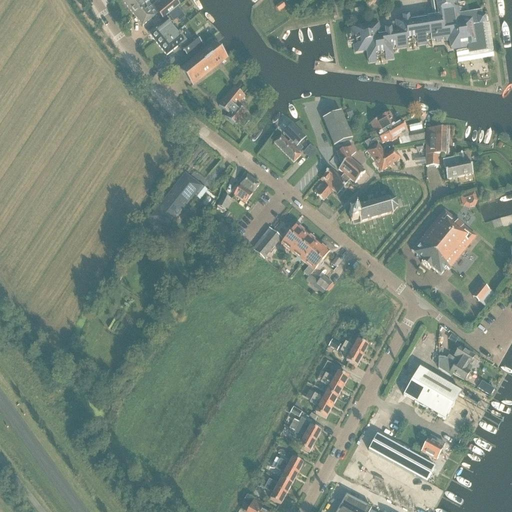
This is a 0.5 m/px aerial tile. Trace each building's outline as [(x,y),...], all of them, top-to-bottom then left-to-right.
[(122,0),(121,1),(135,18),(150,5),(147,1),(148,0),(122,0)] [(173,0),(160,0),(152,7),(150,5),(135,18),(142,27),(154,17),(157,15),(162,21),(179,7),(173,0)] [(486,25),(485,18),(483,18),(482,18),(481,12),(461,15),(460,8),(457,8),(457,4),(459,4),(458,0),(431,0),(432,4),(434,16),(412,20),(408,20),(407,15),(402,16),(402,19),(395,20),(397,32),(391,33),(390,27),(384,28),(385,34),(383,34),(379,35),(378,25),(351,29),(352,37),(354,36),(356,46),(353,46),(354,51),(355,54),(367,52),(368,64),(376,62),(376,60),(385,58),(385,61),(393,60),(392,57),(391,48),(395,47),(395,49),(398,49),(407,48),(407,45),(416,44),(417,46),(426,45),(426,42),(435,41),(436,43),(441,42),(440,40),(444,39),(445,42),(449,41),(451,50),(467,48),(468,56),(478,54),(487,53),(483,25),(486,25)] [(182,14),(178,8),(168,16),(173,21),(182,14)] [(165,35),(171,42),(174,38),(176,34),(166,21),(149,35),(155,43),(165,35)] [(186,46),(192,54),(205,43),(197,32),(183,43),(186,46)] [(166,56),(180,45),(177,41),(180,38),(176,34),(174,38),(171,42),(165,35),(155,43),(166,56)] [(213,44),(181,70),(193,85),(225,59),(213,44)] [(250,120),(245,116),(246,115),(237,107),(244,98),(234,89),(219,107),(229,116),(226,119),(236,127),(238,124),(243,128),(250,120)] [(350,110),(344,113),(344,114),(347,120),(354,118),(350,110)] [(334,148),(352,140),(340,112),(322,120),(334,148)] [(375,136),(376,137),(396,125),(389,114),(370,125),(375,136)] [(407,134),(401,122),(396,125),(376,137),(381,145),(390,142),(390,143),(407,134)] [(280,137),(274,144),(293,164),(300,156),(298,154),(300,151),(302,150),(299,146),(297,148),(297,147),(305,139),(291,125),(283,134),(291,141),(288,144),(280,137)] [(424,140),(424,130),(408,133),(410,144),(424,140)] [(438,156),(445,156),(446,131),(426,130),(425,168),(438,167),(438,156)] [(385,155),(384,154),(377,145),(366,153),(374,163),(385,155)] [(310,146),(303,154),(309,159),(316,151),(310,146)] [(352,148),(336,154),(341,168),(337,173),(354,186),(364,173),(351,163),(350,160),(354,156),(352,148)] [(400,160),(392,149),(384,154),(385,155),(374,163),(381,173),(400,160)] [(442,161),(446,181),(472,175),(469,162),(466,162),(464,154),(456,156),(457,158),(442,161)] [(337,195),(347,184),(329,170),(320,181),(337,195)] [(233,196),(245,204),(259,186),(246,177),(240,186),(233,196)] [(191,189),(180,180),(150,218),(166,231),(201,187),(196,183),(191,189)] [(320,186),(313,193),(324,202),(331,193),(322,185),(321,187),(320,186)] [(475,192),(461,196),(464,209),(479,205),(475,192)] [(217,208),(223,211),(228,201),(221,198),(217,208)] [(360,224),(393,215),(398,209),(396,200),(387,199),(355,208),(356,212),(348,214),(351,223),(352,222),(353,225),(359,224),(360,224)] [(448,271),(476,238),(444,212),(423,237),(424,238),(423,240),(422,239),(411,252),(423,262),(421,264),(429,271),(431,268),(440,276),(446,270),(448,271)] [(302,263),(310,253),(318,244),(296,226),(280,245),(302,263)] [(139,229),(134,236),(139,240),(144,233),(139,229)] [(263,260),(281,239),(269,229),(251,250),(263,260)] [(321,262),(329,253),(318,244),(310,253),(321,262)] [(225,255),(229,258),(234,252),(230,248),(225,255)] [(313,272),(321,262),(310,253),(302,263),(308,268),(304,274),(308,277),(313,272)] [(336,270),(340,263),(335,259),(330,266),(336,270)] [(315,285),(325,293),(332,285),(322,276),(315,285)] [(478,297),(484,289),(475,282),(468,289),(478,297)] [(340,346),(332,341),(328,347),(337,352),(340,346)] [(351,346),(345,343),(343,348),(362,358),(367,348),(357,342),(353,349),(350,347),(351,346)] [(356,368),(362,358),(343,348),(340,352),(346,355),(346,354),(350,355),(346,362),(356,368)] [(452,364),(446,360),(444,359),(438,359),(438,370),(441,372),(442,372),(451,378),(453,375),(464,382),(469,374),(467,373),(471,367),(468,365),(473,358),(459,349),(454,357),(456,358),(452,364)] [(403,397),(444,421),(460,393),(419,369),(403,397)] [(331,378),(325,375),(323,379),(342,390),(348,380),(337,374),(333,381),(330,379),(331,378)] [(337,400),(342,390),(323,379),(320,384),(326,387),(327,385),(330,387),(326,394),(337,400)] [(477,389),(490,397),(494,390),(481,382),(477,389)] [(331,410),(337,400),(326,394),(322,401),(319,399),(320,398),(314,395),(312,399),(331,410)] [(325,420),(331,410),(312,399),(309,404),(315,407),(316,405),(319,407),(315,414),(325,420)] [(290,416),(296,419),(299,413),(293,410),(290,416)] [(312,425),(301,419),(294,432),(315,444),(320,433),(310,428),(312,425)] [(298,424),(293,421),(289,429),(294,432),(298,424)] [(309,454),(315,444),(294,432),(295,433),(293,437),(298,440),(299,439),(302,441),(298,448),(309,454)] [(433,468),(377,437),(369,451),(426,482),(433,468)] [(440,456),(439,455),(444,445),(430,437),(427,442),(421,453),(436,461),(437,460),(440,456)] [(285,464),(280,461),(277,465),(297,476),(302,466),(292,460),(288,467),(285,466),(285,464)] [(291,486),(297,476),(277,465),(275,470),(280,473),(281,472),(284,474),(281,480),(291,486)] [(286,496),(291,486),(281,480),(277,487),(274,485),(274,484),(269,481),(266,486),(286,496)] [(280,506),(286,496),(266,486),(263,484),(261,488),(269,493),(270,492),(273,493),(269,501),(280,506)] [(254,500),(247,496),(246,497),(242,504),(250,508),(253,503),(254,501),(254,500)] [(369,511),(371,510),(346,497),(337,511),(369,511)] [(261,511),(260,511),(263,507),(254,501),(253,503),(247,511),(261,511)]
